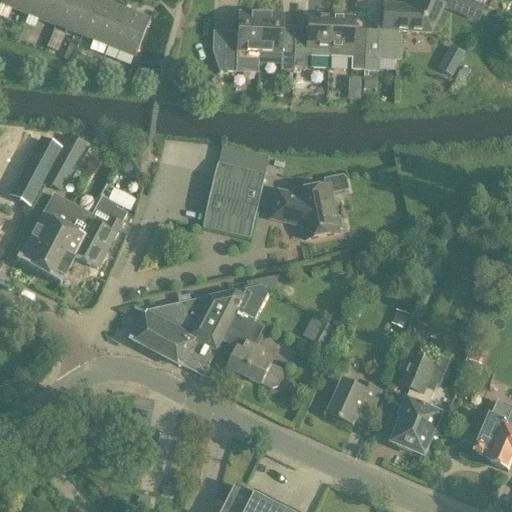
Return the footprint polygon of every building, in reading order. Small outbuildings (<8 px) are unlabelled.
[(0,5),(27,16),(33,0),(1,0),(0,3),(0,5)] [(64,0),(33,0),(27,16),(54,27),(64,0)] [(80,37),(95,0),(64,0),(54,27),(80,37)] [(122,10),(98,0),(95,0),(80,37),(107,48),(122,10)] [(417,0),(414,8),(400,7),(398,33),(430,35),(443,7),(427,0),(417,0)] [(482,9),(469,4),(464,16),(477,22),(482,9)] [(398,33),(400,7),(383,6),(382,23),(377,23),(377,61),(397,62),(398,33)] [(135,59),(150,20),(122,10),(107,48),(135,59)] [(246,56),(258,56),(260,17),(237,16),(236,43),(224,42),(222,74),(235,75),(235,67),(245,68),(246,56)] [(283,18),(260,17),(258,56),(280,57),(279,72),(292,73),(292,70),(292,51),(281,50),(283,18)] [(329,59),(331,19),(306,18),(305,51),(292,51),(292,70),(305,70),(306,58),(329,59)] [(354,21),(331,19),(329,59),(350,60),(350,73),(363,73),(364,54),(353,53),(354,21)] [(453,78),(465,54),(449,47),(437,70),(453,78)] [(376,90),(376,74),(361,74),(361,90),(376,90)] [(348,78),(346,99),(357,100),(359,78),(348,78)] [(69,139),(54,167),(68,175),(83,147),(69,139)] [(218,166),(203,230),(231,237),(251,242),(266,177),(218,166)] [(278,194),(272,221),(303,228),(306,242),(339,236),(329,189),(296,195),(296,197),(293,197),(278,194)] [(62,227),(69,215),(72,209),(55,199),(53,198),(42,216),(16,263),(36,273),(61,226),(62,227)] [(75,259),(97,270),(98,270),(109,250),(109,251),(111,247),(128,216),(118,210),(119,208),(103,199),(91,219),(94,221),(84,237),(85,238),(75,258),(75,259)] [(85,238),(84,237),(94,221),(91,219),(72,209),(69,215),(62,227),(61,226),(36,273),(61,286),(75,259),(75,258),(85,238)] [(247,298),(226,289),(210,303),(205,301),(148,313),(132,343),(182,369),(183,368),(205,380),(219,352),(232,326),(247,298)] [(249,293),(247,298),(232,326),(249,335),(270,293),(262,289),(249,293)] [(328,351),(337,332),(324,326),(314,344),(328,351)] [(262,386),(272,391),(278,389),(284,378),(282,372),(272,367),(271,368),(260,362),(264,355),(248,347),(244,353),(239,351),(229,371),(262,387),(262,386)] [(475,350),(470,361),(481,366),(486,355),(475,350)] [(433,395),(427,392),(437,367),(413,358),(400,388),(411,392),(400,417),(403,419),(394,440),(396,447),(425,459),(442,418),(427,411),(433,395)] [(374,410),(381,393),(360,384),(358,390),(343,383),(328,417),(353,428),(363,405),(374,410)] [(511,427),(490,419),(476,455),(492,462),(490,466),(508,474),(511,463),(511,427)] [(282,511),(236,488),(224,511),(282,511)]
